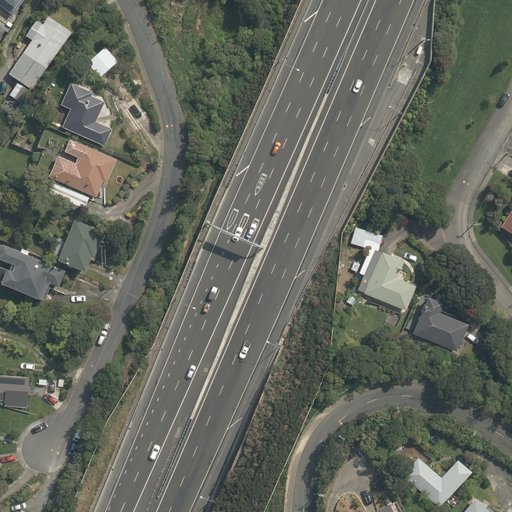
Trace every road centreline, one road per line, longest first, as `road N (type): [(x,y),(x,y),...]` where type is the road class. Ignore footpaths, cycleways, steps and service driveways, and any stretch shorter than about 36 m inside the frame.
road 1 (motorway): [(390,0),(167,511)]
road 2 (motorway): [(115,511),(338,0)]
road 3 (residential): [(123,0),(161,77),(172,174),(156,232),(75,414),(49,444)]
road 4 (residential): [(511,445),(419,397),(370,400),(319,439),(303,511)]
road 5 (residential): [(511,312),(482,277),(457,222),(511,105)]
